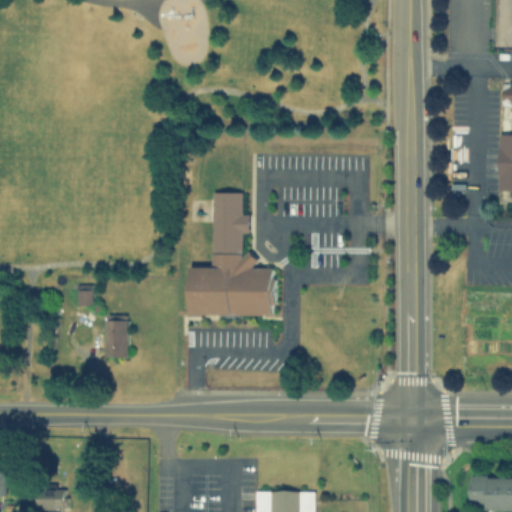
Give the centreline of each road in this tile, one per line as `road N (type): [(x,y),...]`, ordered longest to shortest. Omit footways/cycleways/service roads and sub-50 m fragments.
road 1 (tertiary): [(166,413),(410,418)]
road 2 (tertiary): [(0,411),(166,413)]
road 3 (tertiary): [(408,113),(409,268)]
road 4 (tertiary): [(409,268),(410,418)]
